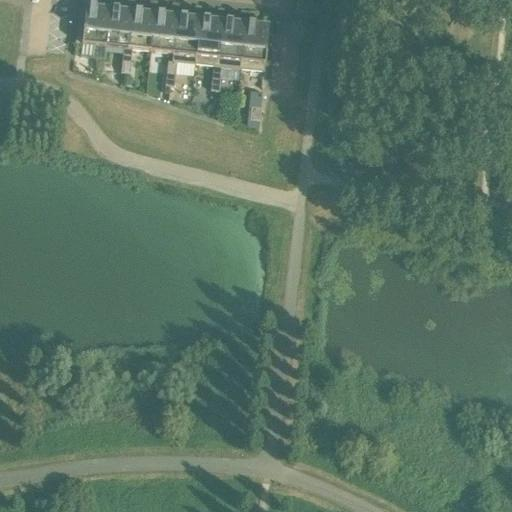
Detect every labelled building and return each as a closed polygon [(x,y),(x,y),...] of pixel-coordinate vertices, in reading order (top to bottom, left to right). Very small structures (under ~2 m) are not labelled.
[(75,46),(105,49),(109,9),(85,7),(83,29),(77,28),(75,46)] [(105,49),(123,51),(127,51),(132,12),(109,9),(105,49)] [(132,52),(150,54),(154,14),(132,12),(127,51),(123,51),(122,63),(130,64),(132,52)] [(150,54),(172,56),(177,16),(154,14),(150,54)] [(176,65),(194,67),(200,19),(177,16),(172,56),(171,64),(168,64),(166,76),(175,77),(176,65)] [(194,67),(213,69),(217,69),(222,21),(200,19),(194,67)] [(217,69),(213,69),(211,81),(220,82),(221,70),(240,72),(245,24),(222,21),(217,69)] [(269,26),(245,24),(240,72),(264,74),(269,26)] [(130,64),(122,63),(120,75),(125,76),(129,77),(130,64)] [(169,89),(174,89),(175,77),(166,76),(165,88),(169,89)] [(211,81),(210,93),(215,94),(219,94),(220,82),(211,81)] [(250,123),(258,123),(259,120),(260,111),(251,110),(250,123)]
